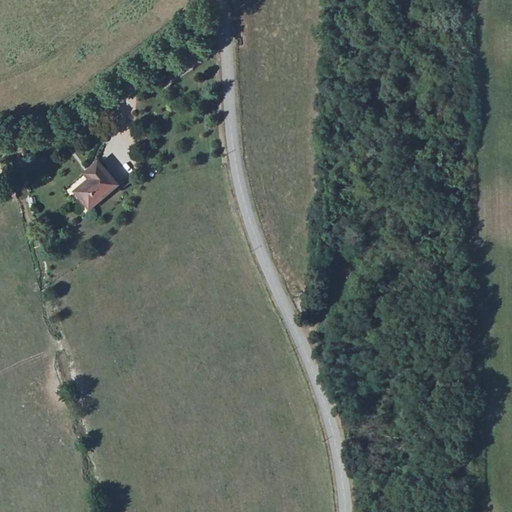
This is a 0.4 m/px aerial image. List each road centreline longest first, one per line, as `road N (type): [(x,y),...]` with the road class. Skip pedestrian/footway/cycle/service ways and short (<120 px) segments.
road 1 (secondary): [(345,511),(335,432),(236,180),(221,0)]
road 2 (track): [(224,21),(62,139),(0,145)]
